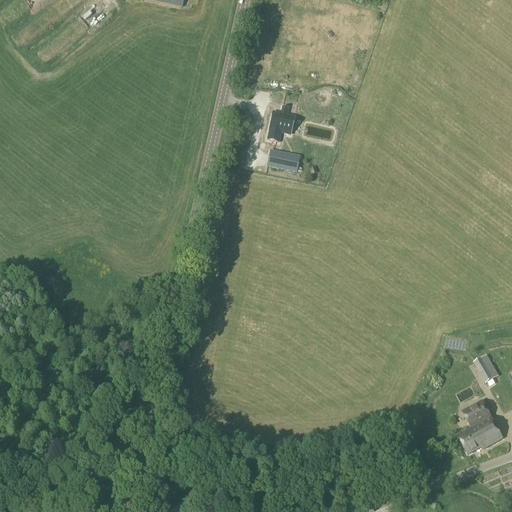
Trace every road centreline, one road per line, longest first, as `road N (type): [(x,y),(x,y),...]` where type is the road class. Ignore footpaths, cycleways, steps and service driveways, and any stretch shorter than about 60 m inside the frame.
road 1 (tertiary): [(131,511),(246,0)]
road 2 (unclassified): [(511,458),(375,511)]
